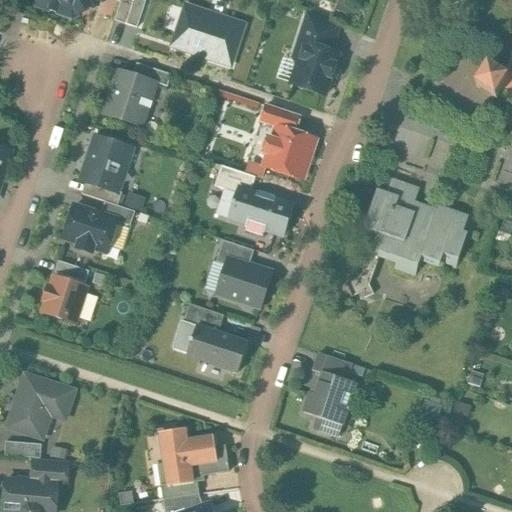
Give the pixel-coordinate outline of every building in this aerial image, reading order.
[(37,0),(36,5),(73,17),(73,16),(95,5),(96,5),(98,0),(37,0)] [(145,1),(141,0),(120,0),(120,2),(114,20),(137,28),(145,1)] [(243,25),(188,7),(187,11),(182,13),(180,21),(182,26),(175,47),(230,65),(243,25)] [(339,26),(308,13),(299,42),(304,43),(305,42),(330,51),(339,26)] [(330,51),(305,42),(304,43),(291,85),(325,96),(339,54),(330,51)] [(511,52),(509,68),(496,70),(489,66),(486,71),(479,82),(476,84),(476,85),(476,87),(478,89),(481,88),(490,94),(491,95),(496,99),(501,91),(511,88),(511,52)] [(171,75),(136,63),(133,75),(155,83),(167,87),(171,75)] [(133,75),(119,70),(104,114),(141,126),(155,83),(133,75)] [(300,118),(265,106),(260,121),(277,127),(295,133),(300,118)] [(295,133),(277,127),(273,140),(270,139),(265,142),(263,147),(265,153),(269,154),(264,167),(302,179),(315,139),(295,133)] [(130,149),(96,138),(82,181),(86,183),(114,192),(114,191),(122,166),(125,167),(130,149)] [(11,152),(0,148),(0,182),(1,183),(11,152)] [(255,178),(221,166),(215,187),(237,194),(239,188),(251,192),(255,178)] [(415,275),(419,264),(419,263),(421,256),(422,256),(455,267),(463,243),(458,241),(467,217),(439,207),(437,212),(425,208),(413,203),(417,190),(392,181),(387,195),(378,192),(365,229),(370,231),(367,239),(381,244),(378,253),(397,259),(394,268),(415,275)] [(114,192),(86,183),(82,195),(105,202),(117,206),(122,193),(114,191),(114,192)] [(274,202),(257,196),(258,192),(257,192),(257,194),(251,192),(239,188),(237,194),(235,202),(233,202),(232,205),(234,205),(229,220),(246,225),(245,227),(246,228),(246,230),(263,236),(263,233),(264,234),(265,231),(282,237),(288,221),(287,221),(293,206),(275,200),(276,198),(275,198),(274,202)] [(129,192),(125,203),(141,209),(145,197),(129,192)] [(117,206),(105,202),(100,215),(117,221),(117,222),(130,226),(135,212),(117,206)] [(100,215),(74,207),(63,238),(79,243),(77,249),(78,249),(90,253),(92,254),(94,248),(107,252),(117,222),(117,221),(100,215)] [(254,251),(223,241),(216,263),(227,266),(229,260),(249,267),(254,251)] [(249,267),(229,260),(227,266),(217,294),(259,308),(270,274),(249,267)] [(89,272),(59,262),(55,273),(85,283),(89,272)] [(87,288),(54,277),(50,288),(47,287),(43,301),(45,302),(42,313),(75,324),(87,288)] [(224,316),(190,305),(184,322),(197,326),(219,333),(224,316)] [(219,333),(197,326),(192,340),(191,340),(190,342),(191,343),(187,357),(237,374),(248,343),(219,333)] [(352,365),(318,354),(312,372),(323,375),(323,374),(347,381),(352,365)] [(347,381),(323,374),(323,375),(316,396),(310,394),(304,413),(317,418),(313,429),(338,437),(348,407),(347,407),(351,396),(352,396),(355,384),(347,381)] [(74,392),(25,375),(7,428),(42,439),(50,416),(65,420),(74,392)] [(440,401),(431,398),(425,417),(436,421),(441,407),(438,406),(440,401)] [(469,406),(457,402),(454,413),(465,417),(469,406)] [(185,431),(173,432),(172,428),(158,430),(163,464),(165,464),(168,485),(197,481),(197,482),(204,481),(203,476),(228,472),(225,447),(214,448),(212,438),(187,441),(185,431)] [(41,445),(5,442),(4,456),(40,459),(41,445)] [(44,446),(44,457),(65,457),(65,447),(44,446)] [(68,465),(33,462),(32,482),(57,484),(66,485),(68,465)] [(32,482),(6,480),(3,511),(4,511),(55,511),(57,484),(32,482)] [(168,485),(161,486),(163,500),(199,495),(197,482),(197,481),(168,485)] [(131,493),(119,495),(121,506),(133,504),(131,493)] [(199,495),(163,500),(164,511),(189,511),(203,507),(199,495)]
